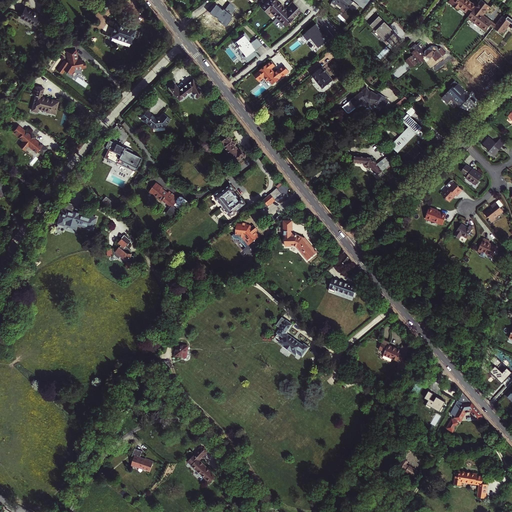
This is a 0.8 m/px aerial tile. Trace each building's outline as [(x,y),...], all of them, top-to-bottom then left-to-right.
[(280,4),(276,0),(267,0),(261,7),(267,12),(270,10),(285,25),(300,10),(294,4),(287,11),(283,6),(284,5),(281,3),(280,4)] [(333,0),(331,3),(336,6),(337,4),(342,8),(346,11),(349,8),(353,11),(354,9),(356,10),(359,6),(354,1),(353,2),(350,0),(333,0)] [(458,5),(469,14),(478,3),(475,0),(474,0),(472,2),(470,0),(449,0),(457,6),(458,5)] [(469,14),(467,16),(485,30),(490,24),(502,34),(511,22),(502,16),(496,23),(483,14),(490,5),(482,0),(480,0),(478,3),(469,14)] [(26,8),(22,14),(21,17),(35,25),(40,16),(26,8)] [(395,33),(380,18),(373,26),(388,40),(395,33)] [(116,24),(111,36),(131,43),(135,30),(128,28),(128,27),(116,24)] [(317,24),(304,35),(308,40),(312,38),(319,47),(334,35),(329,29),(324,34),(319,28),(320,28),(317,24)] [(238,39),(236,41),(239,45),(237,47),(245,56),(243,57),(247,62),(255,56),(252,51),(254,50),(261,45),(256,38),(250,43),(249,41),(250,39),(245,33),(238,38),(238,39)] [(429,48),(423,42),(419,47),(417,45),(412,50),(416,53),(415,55),(417,57),(415,59),(414,58),(410,63),(417,70),(422,65),(421,64),(422,62),(424,64),(427,62),(426,60),(429,57),(430,59),(432,57),(434,59),(435,57),(440,61),(441,60),(443,59),(443,57),(445,56),(444,55),(445,54),(446,55),(448,52),(443,47),(441,49),(440,48),(435,48),(434,49),(431,49),(429,50),(428,49),(429,48)] [(77,59),(75,50),(67,52),(67,57),(68,57),(68,59),(69,61),(67,62),(64,60),(57,70),(62,73),(64,70),(70,74),(74,69),(86,67),(85,63),(82,63),(82,62),(80,62),(80,59),(77,59)] [(260,71),(255,75),(260,81),(265,77),(268,81),(270,80),(273,84),(290,71),(285,65),(276,73),(272,68),(276,65),(272,61),(260,70),(260,71)] [(324,67),(314,75),(324,88),(334,80),(324,67)] [(379,69),(376,72),(385,80),(387,77),(379,69)] [(265,77),(260,81),(263,85),(268,81),(265,77)] [(191,89),(197,97),(204,92),(192,78),(179,89),(174,82),(169,87),(179,99),(191,89)] [(56,114),(59,101),(42,97),(44,88),(36,86),(34,95),(36,96),(33,110),(38,111),(38,109),(56,114)] [(367,107),(377,104),(381,106),(383,103),(386,106),(389,101),(386,99),(387,97),(380,93),(378,95),(373,91),(371,92),(368,87),(347,104),(352,111),(362,103),(367,107)] [(406,96),(396,105),(398,108),(408,99),(406,96)] [(347,104),(343,107),(349,113),(352,111),(347,104)] [(146,110),(141,117),(153,127),(165,126),(170,118),(163,113),(160,117),(155,117),(146,110)] [(411,126),(393,144),(398,151),(422,127),(412,116),(409,113),(403,119),(411,126)] [(43,154),(46,150),(34,139),(33,139),(30,137),(30,136),(30,135),(19,125),(13,131),(15,133),(14,134),(17,136),(18,135),(19,137),(23,141),(18,145),(24,150),(28,146),(36,153),(38,150),(43,154)] [(425,133),(422,137),(430,145),(433,141),(425,133)] [(228,137),(222,142),(222,145),(237,163),(244,158),(246,158),(246,154),(245,154),(242,150),(241,151),(239,149),(238,150),(235,146),(236,143),(234,141),(232,141),(232,139),(231,137),(228,137)] [(495,157),(498,152),(497,151),(499,148),(500,150),(506,143),(500,138),(497,143),(490,137),(483,145),(485,147),(484,148),(486,149),(487,148),(490,151),(489,152),(495,157)] [(116,144),(113,151),(120,155),(119,158),(126,162),(127,164),(129,165),(130,165),(136,168),(141,158),(116,144)] [(378,175),(393,163),(387,156),(377,164),(372,157),(356,156),(355,163),(365,163),(365,165),(368,167),(371,166),(378,175)] [(472,170),(465,166),(461,172),(467,176),(466,178),(476,185),(482,176),(472,169),(472,170)] [(0,195),(2,196),(9,182),(0,177),(0,195)] [(462,189),(455,182),(449,188),(449,187),(442,194),(449,201),(456,194),(457,195),(462,189)] [(163,187),(157,183),(150,191),(152,192),(151,193),(154,196),(155,195),(158,197),(157,198),(162,202),(163,201),(177,212),(186,204),(169,192),(167,194),(162,188),(163,187)] [(236,190),(231,185),(223,192),(222,191),(219,192),(216,197),(231,215),(236,214),(238,210),(246,203),(242,198),(240,199),(234,192),(236,190)] [(270,194),(274,199),(280,194),(276,189),(270,194)] [(270,194),(263,199),(268,204),(274,199),(270,194)] [(501,209),(493,200),(488,204),(489,205),(488,206),(488,207),(482,212),(490,222),(494,218),(493,216),(501,209)] [(62,208),(57,222),(62,224),(63,221),(75,224),(75,223),(91,228),(94,218),(88,216),(88,217),(78,214),(78,212),(71,210),(62,208)] [(438,213),(429,210),(425,221),(443,227),(446,217),(438,213)] [(308,260),(317,252),(305,237),(303,238),(303,237),(297,235),(297,234),(292,234),(292,221),(284,221),(284,227),(279,227),(279,231),(284,231),(284,237),(285,237),(285,245),(292,246),(292,245),(295,245),(298,246),(308,260)] [(236,233),(246,234),(252,242),(255,240),(256,241),(258,239),(257,238),(260,236),(252,226),(248,225),(248,223),(243,222),(243,225),(238,224),(236,233)] [(467,228),(460,224),(452,235),(458,239),(461,235),(465,238),(472,228),(469,226),(467,228)] [(123,238),(119,243),(126,247),(129,243),(123,238)] [(489,242),(483,239),(481,245),(478,252),(478,253),(481,255),(482,253),(494,257),(497,247),(488,244),(489,242)] [(115,252),(125,259),(128,252),(120,246),(115,252)] [(347,255),(341,261),(344,264),(350,258),(347,255)] [(354,296),(357,287),(332,279),(328,292),(334,294),(335,291),(354,296)] [(291,324),(285,319),(275,332),(280,336),(276,341),(289,351),(290,351),(294,354),(295,353),(300,356),(307,347),(302,343),(300,344),(296,341),(296,342),(284,332),(291,324)] [(389,343),(382,340),(379,348),(384,351),(383,354),(397,360),(397,359),(403,361),(399,369),(405,372),(410,362),(404,359),(409,348),(402,345),(400,350),(388,344),(389,343)] [(177,344),(176,356),(187,357),(189,345),(177,344)] [(417,395),(425,382),(419,378),(411,391),(417,395)] [(463,405),(457,400),(449,411),(456,417),(461,420),(466,412),(471,411),(477,417),(476,418),(478,419),(479,417),(482,415),(471,402),(463,405)] [(188,462),(209,484),(216,477),(200,460),(207,453),(202,448),(201,448),(194,454),(195,455),(188,462)] [(136,468),(150,472),(153,463),(149,462),(150,461),(145,459),(144,460),(140,459),(142,452),(135,450),(131,457),(134,458),(132,464),(136,466),(136,468)] [(410,466),(407,465),(405,468),(408,469),(407,471),(406,472),(417,478),(420,472),(410,466)] [(478,475),(478,473),(461,471),(460,473),(457,472),(456,483),(462,484),(462,481),(480,484),(479,496),(487,497),(488,483),(483,482),(484,476),(478,475)] [(355,494),(361,485),(353,480),(347,489),(355,494)]
